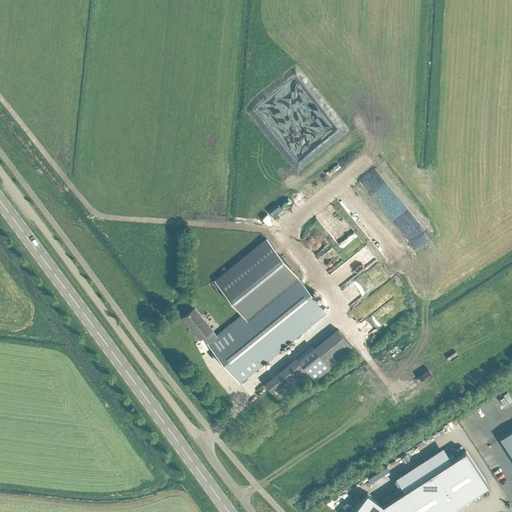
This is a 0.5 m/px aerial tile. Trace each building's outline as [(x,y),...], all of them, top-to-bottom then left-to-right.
[(231,194),(179,236),(202,265),(254,222),(231,194)] [(194,306),(181,316),(199,338),(202,336),(207,342),(239,382),(326,310),(266,238),(215,280),(242,313),(216,334),(211,328),(194,306)] [(330,366),(353,347),(337,327),(312,347),(330,366)] [(277,398),(309,372),(296,356),(264,382),(277,398)] [(511,428),(500,437),(511,455),(511,428)] [(367,491),(351,511),(443,511),(488,483),(465,449),(382,503),(367,491)]
